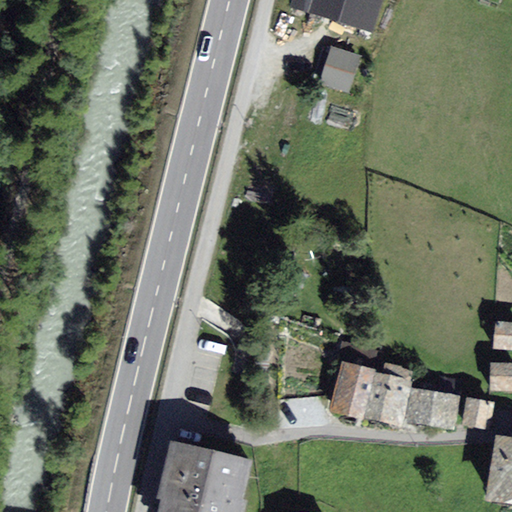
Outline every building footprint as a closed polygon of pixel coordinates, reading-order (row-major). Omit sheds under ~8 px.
[(315,0),(306,28),(369,49),(385,0),(315,0)] [(324,98),(350,107),(360,76),(334,68),(324,98)] [(497,349),(511,350),(511,327),(498,327),(497,349)] [(373,370),(343,363),(332,406),(362,413),(373,370)] [(279,417),(278,364),(245,364),(245,417),(279,417)] [(387,365),(385,375),(410,381),(412,371),(387,365)] [(493,390),(511,391),(511,368),(495,368),(493,390)] [(408,384),(379,377),(369,416),(399,423),(408,384)] [(456,400),(415,391),(409,417),(450,426),(456,400)] [(493,403),(468,400),(465,424),(489,427),(493,403)] [(489,498),(511,501),(511,441),(499,439),(489,498)] [(243,511),(254,463),(173,446),(158,511),(243,511)]
